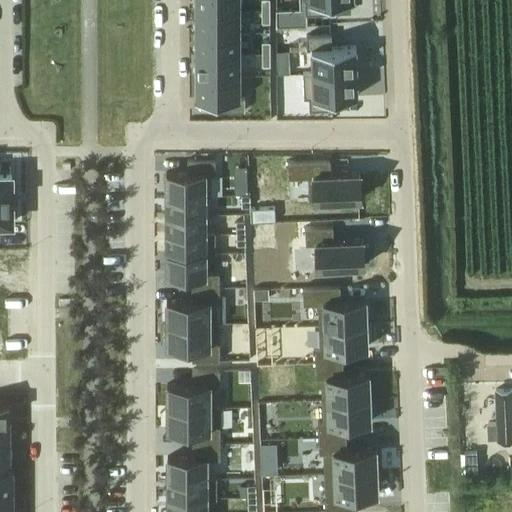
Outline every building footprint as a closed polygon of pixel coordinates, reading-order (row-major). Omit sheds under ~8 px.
[(239,0),(195,0),(195,11),(240,11),(240,10),(239,0)] [(269,0),(261,0),(262,11),(270,11),(269,0)] [(309,0),(305,0),(305,14),(330,13),(330,1),(353,0),(309,0)] [(240,11),(195,11),(195,32),(240,32),(240,11)] [(270,11),(262,11),(262,23),(270,22),(270,11)] [(240,32),(195,32),(195,54),(240,54),(240,32)] [(312,72),(303,72),(303,73),(357,71),(356,46),(332,47),(331,35),(306,36),(307,50),(312,49),(312,61),(312,72)] [(270,42),(262,42),(262,54),(270,54),(270,42)] [(240,54),(195,54),(195,67),(195,76),(240,76),(240,54)] [(270,54),(262,54),(262,66),(270,66),(270,54)] [(357,71),(303,73),(304,98),(309,98),(309,110),(334,109),(334,97),(343,96),(358,96),(357,71)] [(240,76),(195,76),(195,99),(219,99),(219,111),(244,111),(244,98),(240,98),(240,76)] [(230,185),(276,186),(278,147),(265,146),(264,160),(231,159),(230,185)] [(187,172),(166,172),(166,195),(206,195),(206,196),(210,196),(210,175),(215,175),(215,159),(187,160),(187,172)] [(330,159),(288,160),(289,178),(308,177),(309,201),(314,201),(361,199),(360,172),(330,174),(330,159)] [(0,174),(0,236),(0,224),(0,223),(12,223),(12,206),(14,206),(14,192),(12,192),(12,175),(0,174)] [(250,194),(241,195),(242,207),(250,207),(250,194)] [(206,195),(166,195),(166,214),(206,214),(206,196),(206,195)] [(206,214),(166,214),(166,234),(206,233),(206,232),(206,214)] [(244,221),(236,221),(236,233),(245,233),(244,221)] [(333,225),(305,227),(306,244),(316,243),(317,267),(364,265),(364,260),(369,260),(368,244),(363,244),(363,239),(333,240),(333,225)] [(206,233),(166,234),(166,253),(211,252),(211,254),(215,254),(215,232),(206,232),(206,233)] [(245,233),(236,233),(237,245),(245,245),(245,233)] [(211,252),(166,253),(166,275),(191,275),(191,288),(219,288),(219,273),(211,273),(211,254),(211,252)] [(340,285),(303,287),(303,304),(318,303),(319,325),(366,323),(366,299),(341,300),(340,285)] [(191,300),(167,301),(167,323),(210,323),(210,322),(210,303),(219,303),(219,288),(191,288),(191,300)] [(210,323),(167,323),(167,346),(192,346),(192,361),(220,361),(219,322),(210,322),(210,323)] [(319,346),(315,346),(315,362),(343,361),(342,348),(367,347),(366,323),(319,325),(319,346)] [(343,361),(315,362),(316,378),(321,378),(322,399),(370,397),(369,374),(344,375),(343,361)] [(192,384),(167,384),(167,407),(215,407),(215,405),(215,387),(220,387),(220,369),(192,369),(192,384)] [(511,390),(494,391),(496,447),(511,446),(511,390)] [(323,421),(318,421),(318,437),(346,436),(346,422),(371,421),(370,397),(322,399),(323,421)] [(0,404),(0,427),(9,427),(9,405),(0,404)] [(215,407),(167,407),(167,430),(192,430),(192,443),(220,443),(220,405),(215,405),(215,407)] [(9,427),(0,427),(0,448),(9,449),(9,427)] [(346,436),(318,437),(319,439),(319,453),(323,453),(324,473),(377,471),(376,448),(347,449),(346,436)] [(192,456),(167,457),(168,478),(207,478),(207,477),(207,459),(220,459),(220,443),(192,443),(192,456)] [(0,470),(9,470),(9,449),(0,448),(0,470)] [(464,453),(465,473),(478,473),(477,453),(464,453)] [(0,492),(12,492),(12,470),(9,470),(0,470),(0,492)] [(377,471),(324,473),(325,510),(353,509),(353,494),(378,493),(377,471)] [(207,478),(168,478),(168,497),(212,497),(212,498),(217,498),(217,476),(207,477),(207,478)] [(255,485),(247,485),(248,497),(256,497),(255,485)] [(0,511),(12,511),(12,492),(0,492),(0,511)] [(212,497),(168,497),(167,511),(211,511),(212,498),(212,497)] [(256,497),(248,497),(248,510),(257,509),(256,497)]
